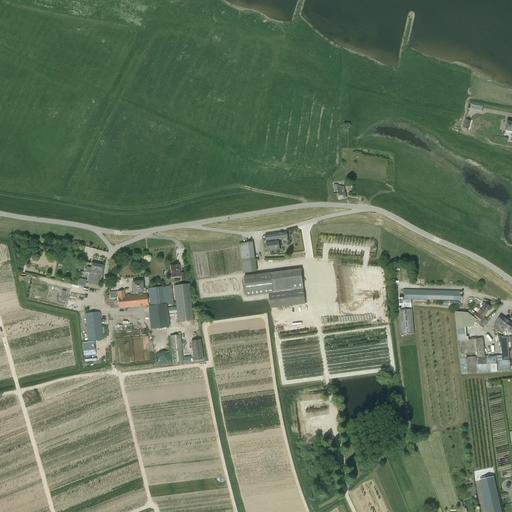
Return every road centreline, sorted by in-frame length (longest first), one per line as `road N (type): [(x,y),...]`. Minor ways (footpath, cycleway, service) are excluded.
road 1 (unclassified): [(511,281),(367,207),(300,206),(137,233),(0,213)]
road 2 (unknown): [(353,511),(311,272)]
